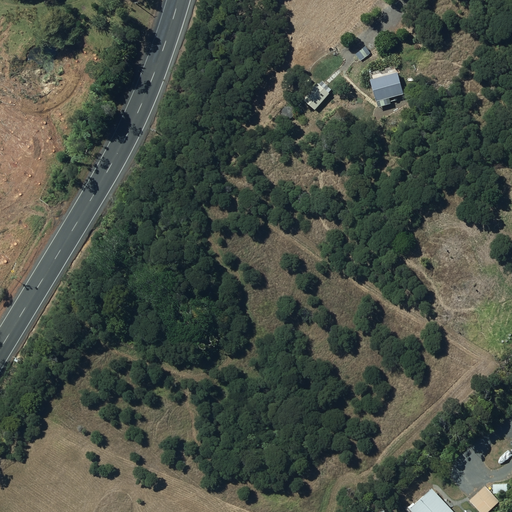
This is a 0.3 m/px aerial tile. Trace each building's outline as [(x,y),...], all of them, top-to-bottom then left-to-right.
[(372,53),(367,45),(353,55),(359,62),(372,53)] [(373,79),(379,99),(404,92),(399,72),(373,79)] [(306,98),(316,108),(331,93),(320,83),(306,98)] [(510,484),(494,483),(493,491),(509,492),(510,484)] [(487,485),(471,498),(483,511),(486,511),(500,500),(487,485)] [(457,511),(433,487),(411,507),(415,511),(457,511)]
